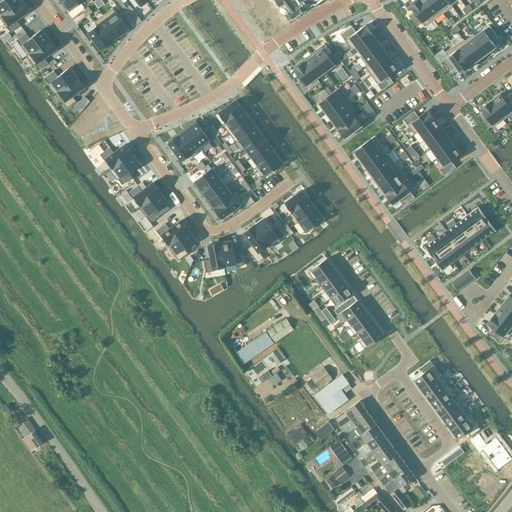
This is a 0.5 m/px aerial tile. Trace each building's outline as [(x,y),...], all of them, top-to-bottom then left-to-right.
[(0,0),(0,16),(20,2),(18,0),(2,0),(1,1),(0,0)] [(62,0),(69,9),(80,0),(62,0)] [(277,0),(290,17),(304,7),(306,9),(318,0),(277,0)] [(415,12),(409,16),(417,27),(423,23),(426,26),(435,20),(420,0),(418,0),(410,6),(415,12)] [(433,0),(420,0),(435,20),(443,13),(433,0)] [(433,0),(443,13),(452,7),(453,7),(451,4),(450,5),(447,0),(433,0)] [(20,2),(0,16),(0,18),(10,33),(20,25),(16,20),(27,11),(20,2)] [(105,14),(102,15),(117,35),(127,28),(112,8),(105,14)] [(102,15),(93,22),(96,26),(97,26),(109,42),(117,35),(102,15)] [(352,26),(341,34),(352,49),(352,50),(356,47),(356,46),(372,34),(366,25),(356,32),(352,26)] [(480,25),(471,32),(473,35),(475,37),(474,37),(487,54),(496,47),(492,41),(497,37),(489,26),(484,30),(480,25)] [(96,26),(87,33),(99,49),(109,42),(97,26),(96,26)] [(25,33),(16,40),(27,55),(48,40),(41,30),(29,39),(25,33)] [(372,34),(356,46),(356,47),(362,55),(379,43),(372,34)] [(465,41),(464,41),(478,60),(487,54),(474,37),(475,37),(473,35),(465,41)] [(463,40),(454,46),(469,67),(478,60),(464,41),(465,41),(463,39),(463,40)] [(27,55),(25,56),(37,71),(48,63),(44,58),(55,49),(48,40),(27,55)] [(362,55),(360,56),(360,57),(366,65),(385,51),(379,43),(362,55)] [(448,57),(442,61),(450,72),(456,67),(460,73),(469,67),(454,46),(445,53),(448,57)] [(323,48),(313,55),(325,72),(335,65),(337,69),(341,66),(344,64),(336,53),(330,58),(323,48)] [(366,65),(364,66),(364,67),(371,75),(392,60),(385,51),(366,65)] [(313,55),(304,62),(317,78),(325,72),(313,55)] [(392,60),(371,75),(382,90),(393,82),(389,76),(398,69),(392,60)] [(304,61),(294,69),(301,79),(295,83),(304,94),(319,82),(317,78),(304,62),(304,61)] [(353,67),(349,71),(352,76),(357,72),(353,67)] [(53,71),(44,78),(48,84),(51,82),(57,91),(76,78),(69,68),(57,76),(53,71)] [(343,80),(349,77),(342,68),(337,72),(343,80)] [(357,72),(352,76),(356,81),(361,77),(357,72)] [(407,77),(401,82),(404,86),(410,82),(407,77)] [(57,91),(55,93),(66,108),(76,101),(72,96),(83,87),(76,78),(57,91)] [(338,89),(318,103),(325,112),(346,97),(339,88),(338,89)] [(490,101),(504,120),(511,113),(511,99),(509,95),(503,99),(500,94),(491,101),(490,101)] [(84,97),(79,102),(84,107),(89,102),(84,97)] [(346,97),(325,112),(332,121),(350,107),(351,107),(352,106),(352,105),(346,97)] [(236,100),(220,113),(226,122),(227,122),(243,110),(236,100)] [(483,112),(478,116),(487,129),(493,125),(494,127),(504,120),(490,101),(480,108),(483,112)] [(370,106),(365,109),(368,114),(373,111),(370,106)] [(350,107),(332,121),(338,129),(355,117),(357,116),(357,115),(351,107),(350,107)] [(226,122),(223,125),(229,134),(249,119),(243,110),(227,122),(226,122)] [(414,111),(403,119),(414,134),(415,135),(419,132),(418,131),(435,119),(428,110),(419,117),(414,111)] [(355,117),(338,129),(345,138),(362,126),(355,117)] [(249,119),(229,134),(236,143),(238,141),(240,140),(239,139),(256,127),(249,119)] [(435,119),(418,131),(419,132),(425,140),(441,128),(435,119)] [(197,123),(187,130),(201,148),(210,141),(197,123)] [(256,127),(239,139),(240,140),(246,148),(262,136),(256,127)] [(441,128),(425,140),(431,149),(448,136),(441,128)] [(179,136),(192,155),(193,157),(203,150),(201,148),(187,130),(179,136)] [(179,136),(169,143),(182,162),(192,155),(179,136)] [(246,148),(244,149),(244,150),(251,159),(253,157),(252,157),(269,145),(262,136),(246,148)] [(375,136),(354,151),(361,160),(378,148),(380,147),(382,146),(382,145),(375,136)] [(448,136),(431,149),(437,158),(454,145),(448,136)] [(104,151),(100,154),(111,169),(111,170),(114,168),(132,154),(125,145),(114,153),(110,147),(104,151)] [(269,145),(252,157),(253,157),(259,166),(275,154),(269,145)] [(454,145),(437,158),(444,166),(440,169),(445,175),(456,167),(451,161),(461,154),(454,145)] [(378,148),(361,160),(367,169),(384,157),(384,156),(386,155),(380,147),(378,148)] [(384,157),(367,169),(374,178),(394,162),(388,154),(388,153),(386,155),(384,156),(384,157)] [(111,169),(110,170),(117,180),(118,179),(123,185),(124,184),(132,178),(128,172),(139,164),(132,154),(114,168),(111,170),(111,169)] [(275,154),(259,166),(266,175),(282,163),(275,154)] [(394,162),(374,178),(380,186),(397,174),(401,172),(401,171),(394,162)] [(206,166),(202,169),(206,174),(212,169),(208,164),(206,166)] [(206,174),(196,181),(203,191),(219,179),(221,178),(214,168),(212,169),(206,174)] [(397,174),(380,186),(387,195),(403,183),(403,182),(397,174)] [(219,179),(203,191),(209,199),(226,187),(219,179)] [(403,183),(387,195),(393,204),(399,200),(403,206),(414,198),(410,192),(414,189),(407,180),(407,179),(403,182),(403,183)] [(138,185),(128,192),(131,196),(133,199),(135,197),(142,205),(142,206),(160,192),(153,182),(142,191),(138,185)] [(226,187),(209,199),(216,208),(232,196),(226,187)] [(303,191),(286,203),(293,212),(309,200),(310,200),(303,191)] [(142,205),(139,207),(151,223),(160,216),(156,210),(167,202),(160,192),(142,206),(142,205)] [(216,208),(223,218),(243,203),(236,193),(232,196),(216,208)] [(493,195),(488,199),(496,208),(501,204),(493,195)] [(309,200),(293,212),(299,221),(300,221),(316,209),(309,200)] [(478,208),(468,215),(476,227),(487,218),(479,207),(478,207),(478,206),(478,207),(478,208)] [(299,221),(297,222),(305,232),(323,219),(316,209),(300,221),(299,221)] [(468,215),(457,223),(466,234),(476,227),(468,215)] [(487,218),(476,227),(485,238),(495,230),(496,231),(496,230),(487,218)] [(264,219),(254,226),(268,245),(267,245),(270,249),(280,241),(279,240),(285,236),(278,226),(272,230),(264,219)] [(166,223),(156,230),(167,246),(188,230),(181,220),(170,229),(166,223)] [(457,223),(446,231),(455,242),(466,234),(457,223)] [(254,226),(245,233),(253,245),(247,249),(258,263),(264,258),(259,251),(267,245),(268,245),(254,226)] [(476,227),(466,234),(474,246),(485,238),(476,227)] [(188,230),(167,246),(179,261),(188,254),(184,248),(195,240),(188,230)] [(446,231),(436,239),(444,250),(455,242),(446,231)] [(466,234),(455,242),(463,254),(474,246),(466,234)] [(425,246),(424,246),(425,246),(433,258),(444,250),(436,239),(425,246)] [(220,243),(224,266),(225,266),(235,264),(236,267),(244,265),(241,253),(234,255),(232,241),(220,243)] [(455,242),(444,250),(453,262),(463,254),(455,242)] [(211,259),(204,261),(206,272),(225,269),(225,266),(224,266),(220,243),(208,245),(211,259)] [(444,250),(433,258),(442,270),(443,270),(442,269),(453,262),(444,250)] [(327,258),(308,272),(314,280),(315,278),(333,265),(327,258)] [(333,265),(315,278),(320,285),(337,272),(333,265)] [(337,272),(320,285),(325,292),(342,279),(337,272)] [(342,279),(325,292),(330,298),(347,286),(342,279)] [(347,286),(330,298),(335,305),(353,293),(347,286)] [(511,297),(509,295),(502,305),(511,312),(511,297)] [(313,310),(315,309),(318,306),(314,300),(309,304),(313,310)] [(344,310),(341,313),(346,320),(363,307),(358,300),(357,301),(354,303),(350,306),(347,308),(344,310)] [(495,313),(495,314),(511,327),(511,312),(502,305),(495,313)] [(363,307),(346,320),(351,326),(351,327),(368,314),(363,307)] [(351,326),(349,328),(354,335),(358,332),(373,321),(368,314),(351,327),(351,326)] [(511,327),(495,314),(487,323),(493,328),(489,333),(499,342),(504,336),(508,339),(511,333),(511,327)] [(328,321),(326,317),(321,321),(326,328),(331,324),(328,321)] [(286,319),(268,331),(275,342),(294,329),(286,319)] [(373,321),(358,332),(363,338),(363,339),(378,327),(373,321)] [(363,338),(359,341),(364,349),(384,335),(378,327),(363,339),(363,338)] [(274,343),(267,333),(235,353),(243,364),(274,343)] [(276,350),(271,354),(278,365),(284,361),(276,350)] [(424,373),(414,380),(421,389),(440,375),(430,361),(420,368),(424,373)] [(313,376),(306,381),(312,390),(320,384),(320,385),(333,376),(325,366),(312,375),(313,376)] [(342,374),(314,394),(328,414),(340,405),(333,395),(341,390),(349,384),(342,374)] [(440,375),(421,389),(426,396),(445,381),(440,375)] [(445,381),(426,396),(431,402),(450,388),(445,381)] [(349,384),(341,390),(344,394),(351,388),(352,388),(349,384)] [(450,388),(431,402),(436,409),(452,398),(456,395),(450,388)] [(300,391),(273,409),(287,429),(313,411),(300,391)] [(452,398),(436,409),(441,416),(457,404),(456,404),(452,398)] [(345,412),(336,419),(338,422),(341,426),(365,409),(361,403),(360,402),(360,401),(345,412)] [(457,404),(441,416),(446,423),(463,410),(458,403),(456,404),(457,404)] [(4,407),(3,408),(7,414),(13,410),(9,404),(4,407)] [(365,409),(341,426),(347,434),(356,427),(371,416),(366,409),(365,409)] [(463,410),(446,423),(451,429),(468,417),(468,416),(463,410)] [(468,417),(451,429),(458,438),(467,432),(471,437),(481,429),(470,415),(468,416),(468,417)] [(357,429),(348,436),(352,441),(361,435),(376,424),(371,417),(371,416),(356,427),(357,429)] [(27,420),(17,427),(20,430),(24,437),(27,435),(36,446),(43,441),(27,420)] [(328,421),(314,432),(320,440),(334,429),(328,421)] [(300,424),(287,433),(294,444),(308,435),(300,424)] [(361,435),(352,441),(358,449),(382,431),(376,424),(361,435)] [(382,431),(358,449),(363,456),(387,439),(382,431)] [(480,432),(471,439),(479,449),(483,446),(500,469),(511,459),(511,455),(497,436),(488,443),(480,432)] [(387,439),(363,456),(368,464),(378,457),(393,446),(387,439)] [(339,440),(329,446),(337,458),(347,451),(339,440)] [(380,460),(371,467),(374,471),(398,454),(393,446),(378,457),(380,460)] [(337,463),(334,465),(337,469),(352,459),(347,451),(337,458),(337,463)] [(398,454),(374,471),(378,476),(387,469),(389,472),(403,461),(398,454)] [(390,474),(381,481),(385,487),(409,469),(403,461),(389,472),(390,474)] [(477,467),(464,477),(478,495),(491,486),(477,467)] [(343,468),(333,475),(340,484),(350,476),(343,468)] [(409,469),(385,487),(390,494),(404,510),(410,505),(398,488),(400,487),(415,476),(413,475),(409,469)] [(332,476),(326,480),(332,487),(337,482),(332,476)] [(362,481),(367,489),(372,485),(367,478),(362,481)] [(421,486),(416,490),(421,497),(426,493),(421,486)] [(352,488),(335,500),(339,505),(356,493),(352,488)] [(373,488),(361,498),(364,502),(377,493),(373,488)] [(396,511),(379,492),(365,502),(370,508),(378,502),(387,511),(396,511)]
